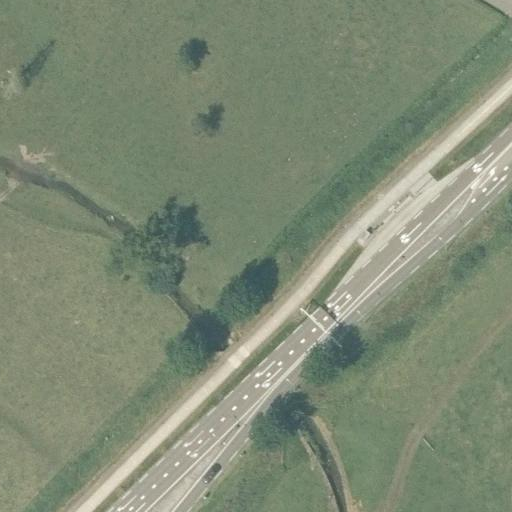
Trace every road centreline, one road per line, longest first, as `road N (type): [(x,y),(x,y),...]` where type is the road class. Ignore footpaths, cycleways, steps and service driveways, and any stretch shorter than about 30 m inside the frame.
road 1 (primary): [(511,133),(127,511)]
road 2 (primary): [(179,511),(302,368),(511,170)]
